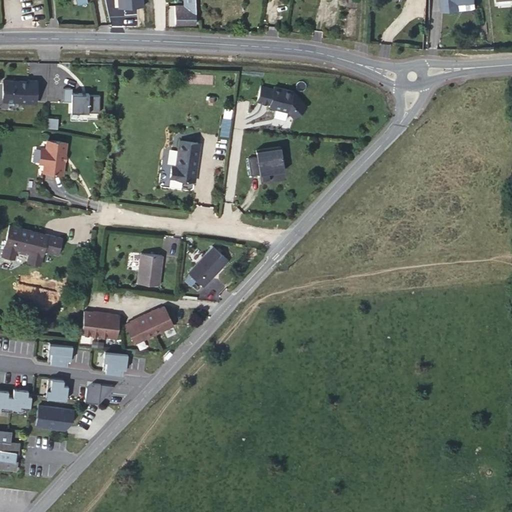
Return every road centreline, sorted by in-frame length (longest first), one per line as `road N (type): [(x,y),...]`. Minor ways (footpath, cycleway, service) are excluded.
road 1 (secondary): [(412,76),(284,47),(0,38)]
road 2 (residential): [(65,229),(101,216),(290,241)]
road 3 (tertiary): [(412,76),(405,113),(388,136),(290,241)]
road 4 (tertiary): [(290,241),(154,384)]
road 5 (tertiary): [(154,384),(38,511)]
road 6 (residential): [(0,362),(154,384)]
road 7 (unknown): [(227,231),(245,84)]
